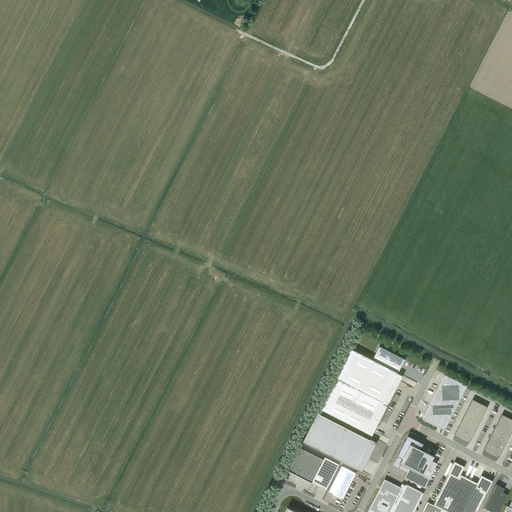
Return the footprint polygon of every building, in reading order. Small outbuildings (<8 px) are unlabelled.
[(373,359),(375,360),(399,372),(402,366),(400,365),(403,360),(390,353),(390,352),(390,353),(381,348),(378,354),(376,353),(373,359)] [(336,378),(320,411),(372,437),(372,436),(371,436),(366,434),(371,424),(375,426),(376,426),(379,420),(387,405),(388,406),(388,405),(387,405),(388,403),(389,403),(389,402),(394,391),(397,386),(392,383),(394,378),(397,373),(402,376),(401,376),(403,377),(403,376),(397,373),(351,349),(336,378)] [(445,375),(438,389),(460,401),(467,386),(445,375)] [(438,389),(430,404),(452,416),(460,401),(438,389)] [(473,399),(469,406),(476,410),(480,403),(473,399)] [(480,403),(476,410),(484,414),(488,407),(480,403)] [(430,404),(422,419),(444,431),(452,416),(430,404)] [(469,406),(466,412),(474,416),(476,410),(469,406)] [(476,410),(474,416),(481,420),(484,414),(476,410)] [(466,412),(463,417),(471,421),(474,416),(466,412)] [(371,453),(376,443),(318,413),(303,441),(356,468),(365,450),(371,453)] [(502,414),(498,421),(506,425),(509,418),(502,414)] [(474,416),(471,421),(479,425),(481,420),(474,416)] [(463,417),(461,422),(468,426),(471,421),(463,417)] [(471,421),(468,426),(476,430),(479,425),(471,421)] [(498,421),(496,427),(503,431),(506,425),(498,421)] [(461,422),(458,428),(465,432),(468,426),(461,422)] [(511,428),(506,425),(503,431),(511,435),(511,431),(511,428)] [(468,426),(465,432),(473,436),(476,430),(468,426)] [(496,427),(493,432),(500,436),(503,431),(496,427)] [(458,428),(454,435),(462,439),(465,432),(458,428)] [(503,431),(500,436),(508,440),(511,435),(503,431)] [(465,432),(462,439),(469,443),(473,436),(465,432)] [(493,432),(490,437),(498,441),(500,436),(493,432)] [(406,440),(393,466),(407,473),(405,478),(425,488),(437,463),(432,461),(435,456),(425,451),(426,448),(422,446),(423,444),(411,438),(408,436),(406,440)] [(500,436),(498,441),(505,445),(508,440),(500,436)] [(490,437),(487,443),(495,447),(498,441),(490,437)] [(498,441),(495,447),(502,451),(505,445),(498,441)] [(487,443),(483,451),(491,454),(495,447),(487,443)] [(495,447),(491,454),(498,458),(502,451),(495,447)] [(288,471),(291,472),(311,483),(312,483),(312,482),(326,490),(339,465),(325,457),(323,460),(300,448),(288,471)] [(475,511),(491,481),(481,476),(478,483),(461,475),(465,468),(454,462),(433,505),(428,502),(422,511),(475,511)] [(342,466),(329,492),(343,499),(356,473),(342,466)] [(283,478),(297,485),(296,487),(301,489),(303,484),(306,485),(308,481),(286,471),(283,478)] [(412,511),(422,494),(402,484),(400,488),(385,481),(370,510),(373,511),(412,511)] [(505,489),(501,487),(496,484),(492,492),(484,508),(491,511),(499,511),(508,495),(503,492),(505,489)] [(511,511),(511,500),(509,506),(509,507),(507,506),(503,511),(511,511)]
